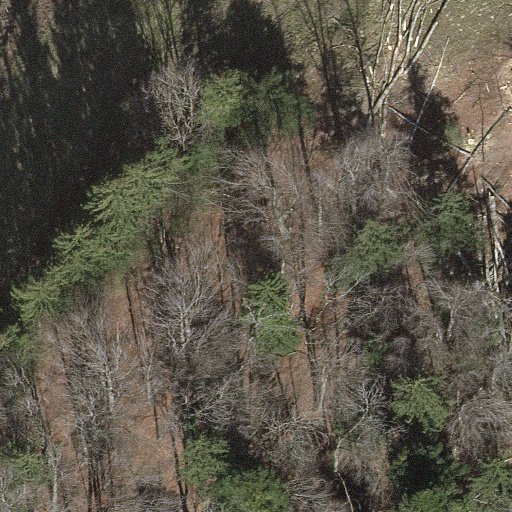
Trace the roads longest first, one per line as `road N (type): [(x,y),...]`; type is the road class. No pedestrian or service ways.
road 1 (track): [(0,432),(60,410),(181,290),(343,96),(457,8),(511,4)]
road 2 (track): [(162,0),(0,280)]
